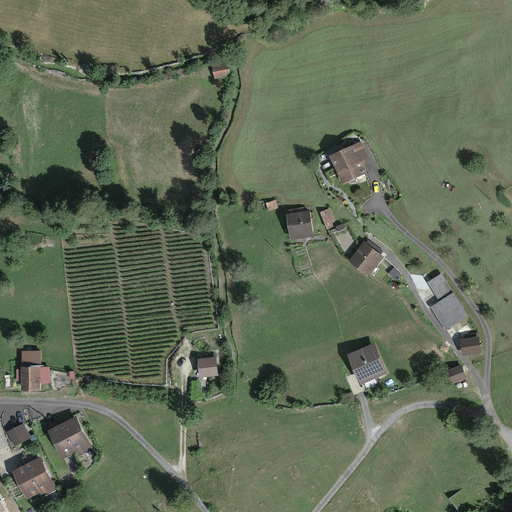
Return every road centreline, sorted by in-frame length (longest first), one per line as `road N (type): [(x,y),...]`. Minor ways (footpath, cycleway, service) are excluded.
road 1 (unclassified): [(0,400),(107,412),(206,511)]
road 2 (unclassified): [(316,511),(373,437),(409,407),(485,414)]
